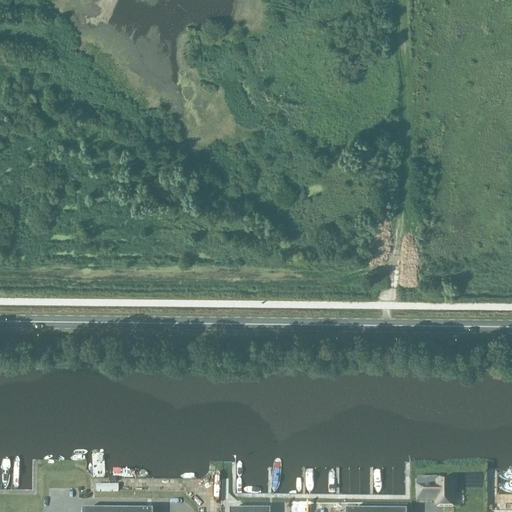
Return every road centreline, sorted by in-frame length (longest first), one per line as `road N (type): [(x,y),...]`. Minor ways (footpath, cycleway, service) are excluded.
road 1 (primary): [(511,327),(0,322)]
road 2 (track): [(402,0),(405,167),(393,256)]
